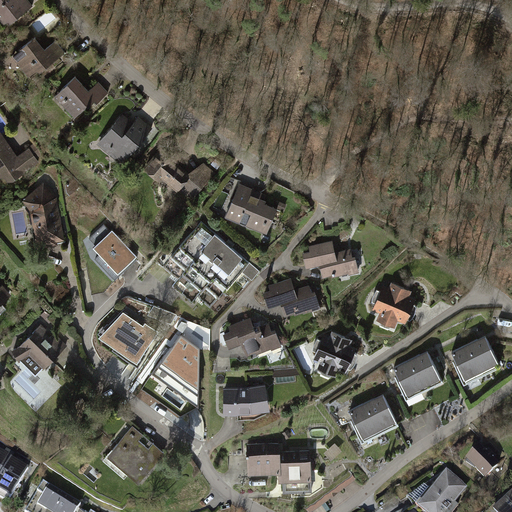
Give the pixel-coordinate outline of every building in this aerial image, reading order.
[(31,6),(26,0),(0,0),(0,19),(5,26),(31,6)] [(45,50),(36,37),(12,55),(30,79),(64,54),(56,42),(45,50)] [(89,91),(76,76),(55,95),(76,119),(106,92),(98,82),(89,91)] [(133,124),(123,116),(98,146),(121,164),(150,128),(137,118),(133,124)] [(17,156),(1,132),(0,132),(0,181),(3,185),(37,162),(28,149),(17,156)] [(185,174),(159,152),(143,170),(159,183),(161,180),(189,203),(214,174),(197,160),(185,174)] [(57,191),(45,181),(22,201),(31,211),(36,246),(57,242),(56,238),(63,237),(61,222),(57,191)] [(258,192),(239,184),(226,218),(267,234),(277,209),(267,205),(270,197),(258,192)] [(248,263),(201,224),(165,267),(212,306),(248,263)] [(138,254),(112,228),(93,246),(118,273),(132,259),(138,254)] [(333,242),(304,249),(308,266),(318,264),(322,278),(356,271),(352,251),(336,254),(333,242)] [(249,263),(245,270),(256,275),(260,268),(249,263)] [(292,280),(262,288),(267,307),(281,303),(285,317),(318,308),(313,288),(296,293),(292,280)] [(0,306),(12,295),(0,283),(0,306)] [(409,295),(389,287),(386,296),(380,294),(372,315),(378,317),(375,324),(393,331),(395,325),(405,329),(413,306),(406,303),(409,295)] [(146,341),(125,320),(106,338),(127,359),(146,341)] [(252,320),(222,331),(228,346),(242,341),(248,359),(280,348),(271,325),(256,331),(252,320)] [(35,331),(12,351),(19,362),(29,356),(44,370),(61,352),(35,331)] [(199,346),(182,333),(142,388),(181,416),(192,411),(199,407),(199,346)] [(352,343),(330,334),(327,340),(322,338),(312,361),(320,364),(317,372),(333,379),(336,373),(344,376),(354,352),(349,350),(352,343)] [(488,336),(454,352),(467,379),(501,363),(488,336)] [(430,353),(398,369),(411,394),(443,378),(430,353)] [(267,386),(224,388),(225,414),(268,412),(267,386)] [(386,392),(351,409),(365,438),(399,420),(386,392)] [(130,428),(105,457),(137,485),(162,456),(130,428)] [(280,441),(247,443),(248,472),(279,471),(279,481),(311,479),(309,449),(280,451),(280,441)] [(479,446),(466,459),(485,479),(498,465),(479,446)] [(30,466),(0,449),(0,496),(10,502),(30,466)] [(446,471),(418,505),(426,511),(447,511),(467,488),(446,471)] [(78,511),(83,504),(44,481),(25,511),(78,511)] [(493,509),(496,511),(511,511),(511,492),(511,491),(493,509)]
